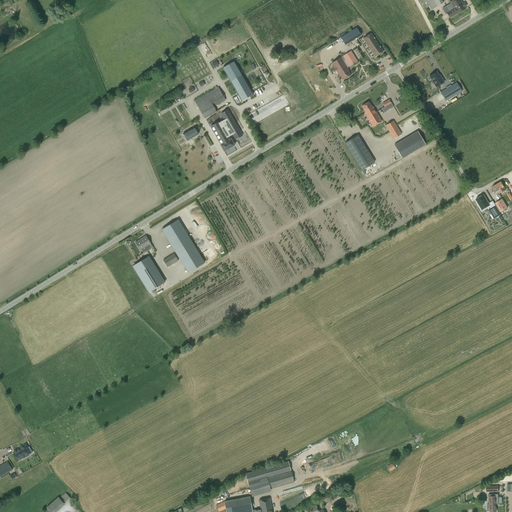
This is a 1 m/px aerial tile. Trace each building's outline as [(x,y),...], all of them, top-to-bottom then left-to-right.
[(443,2),(441,0),(424,0),(430,10),(443,2)] [(452,0),(449,2),(450,3),(451,3),(452,3),(453,3),(454,4),(454,6),(455,7),(456,7),(455,8),(458,13),(465,8),(464,6),(466,5),(464,2),(462,3),(460,0),(452,0)] [(446,14),(447,14),(449,18),(456,13),(457,14),(458,13),(455,8),(456,7),(455,7),(454,6),(454,4),(453,3),(452,3),(451,3),(450,3),(442,8),(446,14)] [(357,28),(341,37),(345,44),(361,35),(357,28)] [(363,39),(375,57),(384,51),(372,33),(363,39)] [(356,64),(358,63),(351,51),(331,63),(340,76),(343,80),(351,75),(348,71),(349,70),(343,62),(345,60),(350,68),(356,64)] [(234,62),(223,68),(230,81),(242,75),(234,62)] [(440,77),(436,72),(429,76),(436,87),(444,82),(441,76),(440,77)] [(242,75),(230,81),(241,101),(253,94),(242,75)] [(461,90),(457,83),(440,92),(445,100),(461,90)] [(194,101),(204,119),(217,112),(214,107),(226,100),(218,87),(194,101)] [(364,112),(367,117),(376,112),(373,106),(372,107),(369,101),(362,106),(365,112),(364,112)] [(220,121),(210,126),(221,144),(220,145),(224,151),(235,145),(232,138),(231,139),(229,136),(233,134),(235,139),(243,135),(228,110),(221,114),(224,119),(221,121),(220,121)] [(376,112),(367,117),(373,126),(381,121),(376,112)] [(393,138),(401,133),(394,120),(386,125),(393,138)] [(194,127),(183,134),(185,137),(184,138),(186,141),(187,140),(188,141),(191,139),(191,138),(198,134),(194,127)] [(417,131),(394,144),(402,157),(425,144),(417,131)] [(374,162),(358,135),(345,143),(361,170),(374,162)] [(506,189),(501,182),(492,187),(495,192),(497,191),(499,193),(506,189)] [(477,199),(483,210),(490,205),(485,195),(477,199)] [(507,208),(502,199),(495,203),(500,212),(507,208)] [(489,210),(494,219),(501,215),(496,206),(489,210)] [(178,220),(161,230),(187,271),(204,261),(178,220)] [(142,250),(143,253),(152,247),(151,244),(146,236),(135,242),(141,251),(142,250)] [(178,261),(174,253),(163,260),(167,267),(178,261)] [(149,255),(134,265),(149,290),(165,281),(149,255)] [(13,452),(18,461),(22,458),(23,459),(31,454),(25,443),(19,447),(19,448),(13,452)] [(0,476),(12,470),(7,462),(0,466),(0,476)] [(255,471),(245,474),(245,475),(246,475),(251,494),(294,482),(288,462),(255,471)] [(314,463),(302,466),(304,471),(315,468),(314,463)] [(306,492),(282,501),(284,508),(309,498),(306,492)] [(334,499),(331,492),(323,497),(326,503),(334,499)] [(70,498),(65,493),(60,498),(58,497),(46,507),(50,511),(54,511),(64,503),(70,498)] [(490,511),(496,511),(496,504),(498,504),(498,496),(496,497),(496,494),(488,495),(489,504),(487,504),(487,511),(490,511)] [(261,510),(253,511),(272,511),(269,498),(259,500),(261,510)] [(252,511),(250,499),(226,503),(225,502),(216,506),(219,511),(226,508),(226,511),(252,511)]
